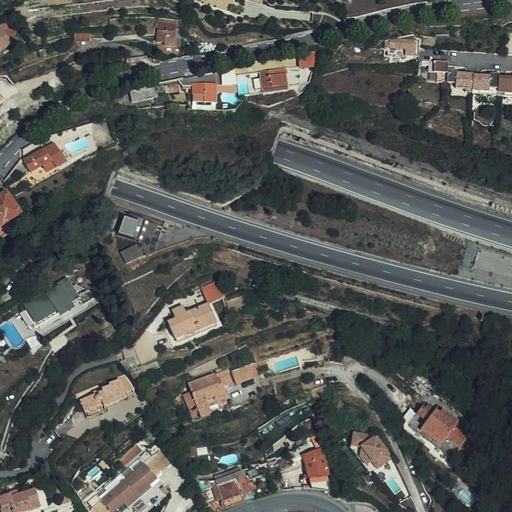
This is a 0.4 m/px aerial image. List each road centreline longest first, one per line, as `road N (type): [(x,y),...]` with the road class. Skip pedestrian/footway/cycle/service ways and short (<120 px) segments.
road 1 (motorway): [(511,233),(346,176),(0,25)]
road 2 (motorway): [(0,130),(248,233),(511,302)]
road 3 (tertiary): [(490,0),(104,83),(59,105),(0,164)]
